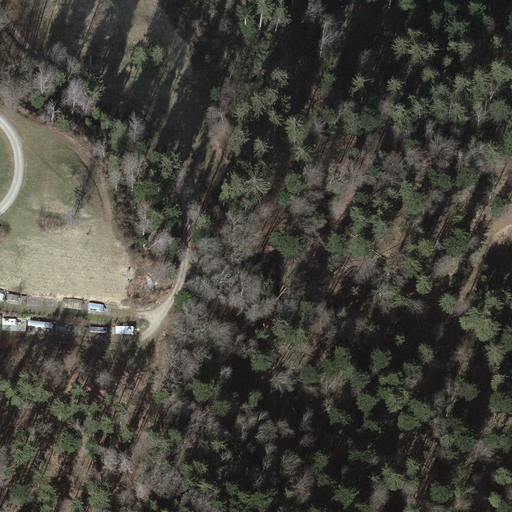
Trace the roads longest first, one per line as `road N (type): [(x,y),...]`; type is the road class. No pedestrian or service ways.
road 1 (track): [(86,84),(119,75),(158,78),(205,126),(219,160),(257,175),(322,176),(364,167),(380,152),(388,88),(361,55)]
road 2 (track): [(152,318),(176,295),(186,261),(187,190),(174,148),(125,104),(86,84)]
road 3 (track): [(511,216),(490,233),(458,304),(428,472)]
road 4 (track): [(361,55),(342,34),(343,18),(357,14),(511,111)]
road 5 (track): [(152,318),(126,339),(0,335)]
road 6 (track): [(0,306),(134,320)]
